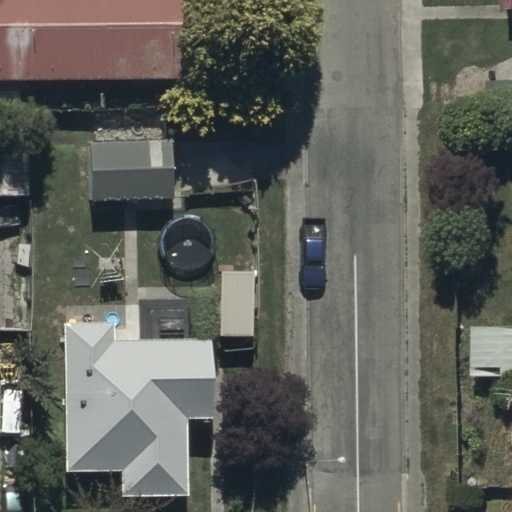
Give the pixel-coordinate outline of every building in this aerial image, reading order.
[(0,0),(0,79),(181,80),(181,0),(0,0)] [(27,122),(0,121),(0,198),(26,199),(27,122)] [(168,142),(85,146),(88,199),(171,195),(168,142)] [(511,324),(470,324),(469,373),(511,373),(511,324)] [(107,325),(56,327),(61,469),(117,468),(118,499),(183,497),(180,420),(211,419),(208,344),(108,347),(107,325)]
